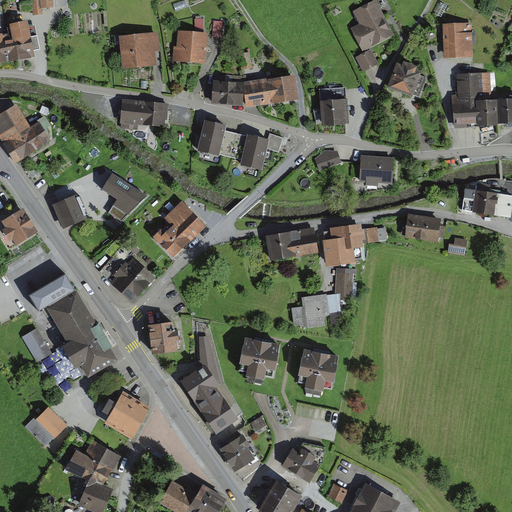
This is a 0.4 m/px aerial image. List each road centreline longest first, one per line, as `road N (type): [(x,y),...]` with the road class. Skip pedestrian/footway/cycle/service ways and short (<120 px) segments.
road 1 (residential): [(317,138),(176,101),(0,75)]
road 2 (residential): [(511,231),(466,215),(404,209),(214,236)]
road 3 (tertiary): [(3,159),(121,328)]
road 4 (residential): [(511,152),(406,155),(317,138)]
road 5 (track): [(355,141),(378,85),(431,0)]
road 6 (track): [(239,0),(297,66),(307,135)]
road 7 (residential): [(214,236),(317,138)]
road 8 (tertiary): [(168,398),(245,511)]
road 9 (residential): [(121,328),(214,236)]
road 10 (residential): [(121,511),(143,442),(168,398)]
